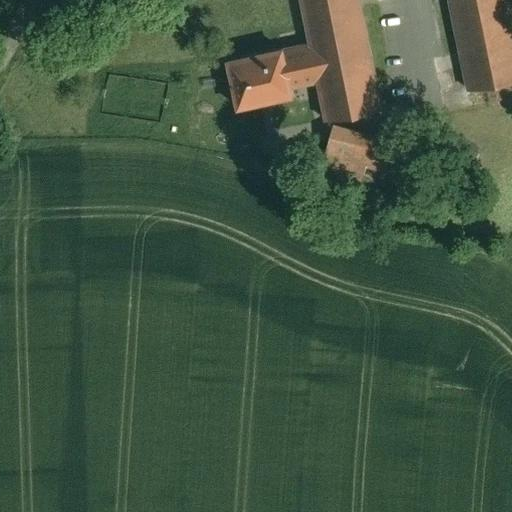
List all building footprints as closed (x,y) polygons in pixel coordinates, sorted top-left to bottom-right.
[(360,0),(301,0),(318,80),(325,118),(382,107),(360,0)] [(511,18),(508,0),(450,0),(469,89),(511,80),(511,18)] [(376,10),(377,8),(376,6),(375,4),(373,3),(371,3),(369,3),(367,4),(366,6),(366,8),(366,10),(368,12),(369,13),(371,13),(373,13),(375,12),(376,10)] [(381,29),(381,26),(380,24),(379,23),(377,22),(375,21),(373,22),(372,23),(370,25),(370,27),(371,29),(372,31),(374,32),(376,32),(378,32),(379,30),(381,29)] [(282,48),(229,59),(238,105),(292,94),(290,86),(318,80),(310,43),(283,49),(282,48)] [(401,141),(333,123),(330,134),(322,167),(390,186),(401,141)]
